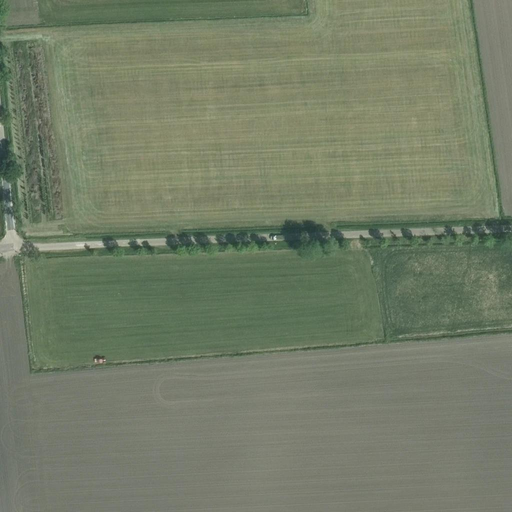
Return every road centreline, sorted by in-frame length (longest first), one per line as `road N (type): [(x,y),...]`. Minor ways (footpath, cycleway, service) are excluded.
road 1 (unclassified): [(12,249),(511,229)]
road 2 (unclassified): [(12,249),(0,117)]
